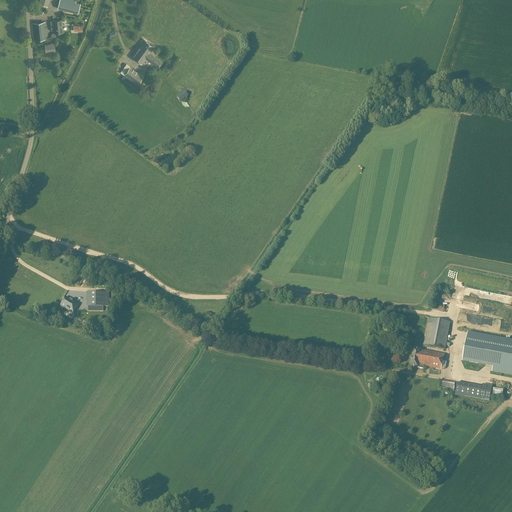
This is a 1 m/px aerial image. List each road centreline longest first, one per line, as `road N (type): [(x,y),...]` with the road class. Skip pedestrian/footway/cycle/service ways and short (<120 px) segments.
road 1 (track): [(8,209),(18,228),(131,263),(193,296),(267,291),(455,318),(445,377)]
road 2 (track): [(0,239),(90,268),(206,340),(445,377)]
road 3 (unclassified): [(0,232),(31,142),(27,0)]
